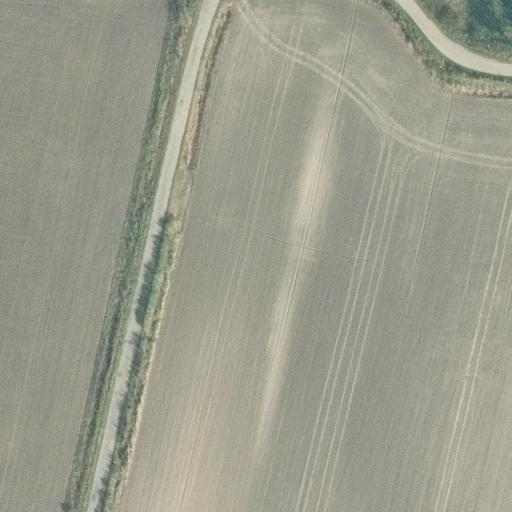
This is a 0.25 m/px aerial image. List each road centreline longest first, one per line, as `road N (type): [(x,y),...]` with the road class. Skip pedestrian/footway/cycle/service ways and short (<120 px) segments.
road 1 (track): [(217,0),(95,511)]
road 2 (unclassified): [(511,73),(478,63),(427,27),(405,0)]
